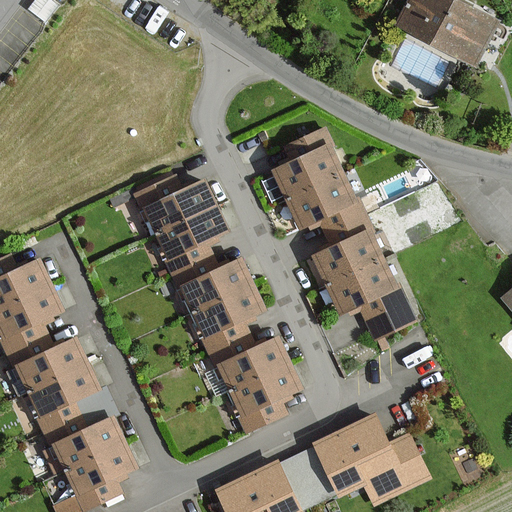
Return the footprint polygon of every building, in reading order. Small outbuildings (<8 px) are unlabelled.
[(456,0),(413,0),(400,23),(474,64),(497,22),(456,0)] [(373,228),(359,199),(354,202),(328,146),(333,144),(326,129),(287,147),(294,162),(287,165),(277,170),(303,226),(312,221),(319,218),(333,247),(326,250),(315,255),(343,314),(352,310),(361,306),(375,337),(415,318),(400,287),(396,289),(369,230),(373,228)] [(229,264),(218,270),(206,246),(217,241),(231,234),(206,182),(195,187),(182,193),(175,177),(136,195),(144,211),(169,264),(180,287),(206,340),(218,366),(242,418),(249,431),(286,413),(280,400),(292,394),(303,389),(279,337),(264,345),(254,349),(245,330),(242,323),(253,318),(267,311),(241,258),(229,264)] [(42,417),(54,443),(79,496),(86,511),(87,511),(127,494),(119,478),(127,474),(140,468),(115,414),(100,421),(86,428),(74,402),(88,395),(99,390),(75,339),(64,345),(57,348),(45,321),(52,318),(64,312),(40,260),(25,266),(18,270),(11,255),(0,260),(0,327),(6,340),(18,366),(42,417)] [(511,290),(503,298),(511,308),(511,290)] [(316,445),(339,494),(365,481),(376,503),(430,477),(410,434),(388,445),(375,418),(316,445)] [(301,511),(279,464),(220,491),(229,511),(301,511)]
